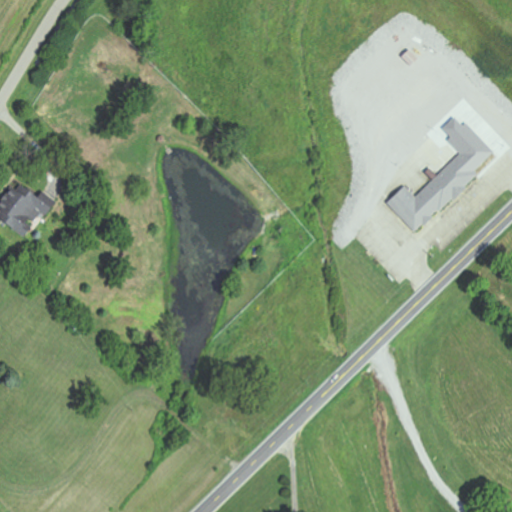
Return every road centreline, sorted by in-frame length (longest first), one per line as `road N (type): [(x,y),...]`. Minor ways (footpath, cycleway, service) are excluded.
road 1 (trunk): [(205,511),(511,211)]
road 2 (residential): [(0,104),(67,0)]
